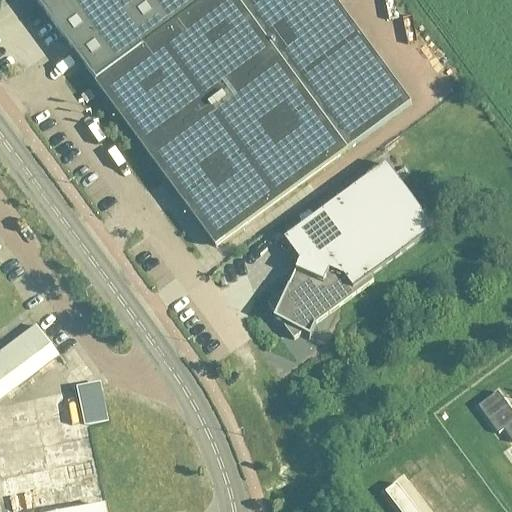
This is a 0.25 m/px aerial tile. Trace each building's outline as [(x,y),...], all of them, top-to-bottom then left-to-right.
[(30,0),(93,87),(217,0),(30,0)] [(212,251),(345,154),(408,108),(329,0),(217,0),(93,87),(212,251)] [(285,293),(266,307),(274,318),(270,327),(285,333),(292,342),(297,339),(307,343),(314,326),(372,284),(369,280),(433,233),(385,167),(282,242),(283,244),(280,253),(299,261),(285,293)] [(0,402),(57,360),(35,330),(0,355),(0,402)] [(97,387),(78,391),(86,428),(105,424),(97,387)] [(511,416),(496,395),(477,410),(497,437),(503,432),(511,444),(511,416)] [(414,511),(396,487),(384,496),(395,511),(414,511)]
